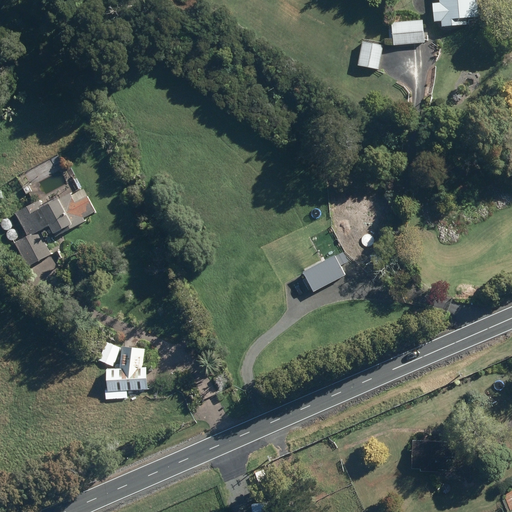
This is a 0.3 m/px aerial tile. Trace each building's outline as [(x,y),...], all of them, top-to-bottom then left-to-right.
[(478,22),(477,0),(440,0),(441,1),(436,1),(436,23),(478,22)] [(393,20),(397,48),(430,43),(426,16),(393,20)] [(389,43),(366,38),(360,64),(383,70),(389,43)] [(20,241),(34,267),(56,255),(47,238),(88,216),(71,184),(18,213),(30,236),(20,241)] [(95,233),(83,238),(86,247),(99,242),(95,233)] [(309,274),(318,289),(349,270),(340,255),(309,274)] [(123,345),(104,338),(97,357),(116,364),(123,345)] [(112,368),(113,391),(157,389),(156,368),(150,368),(149,346),(125,347),(126,367),(112,368)] [(414,439),(413,469),(459,471),(460,441),(414,439)]
